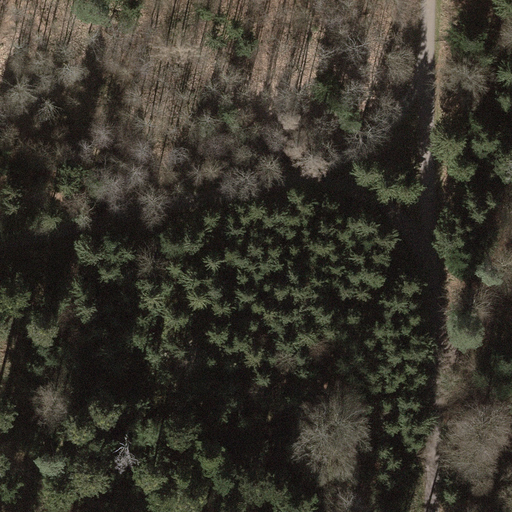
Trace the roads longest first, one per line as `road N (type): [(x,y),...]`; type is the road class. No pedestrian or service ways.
road 1 (track): [(429,0),(431,511)]
road 2 (track): [(0,254),(201,198),(324,176),(425,96)]
road 3 (track): [(324,176),(374,200),(429,252)]
